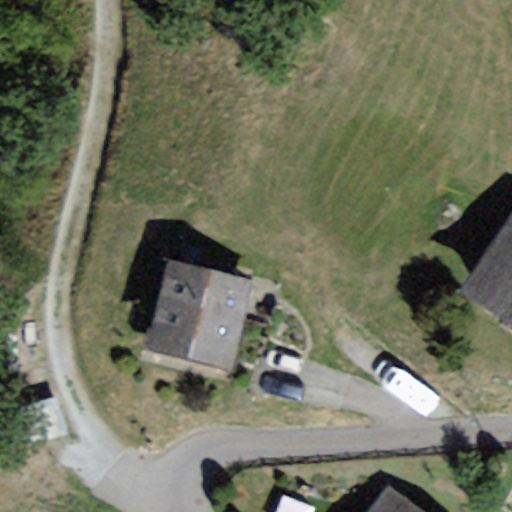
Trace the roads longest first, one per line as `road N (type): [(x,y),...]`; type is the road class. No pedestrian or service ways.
road 1 (track): [(177,493),(93,467),(47,397),(39,301),(89,169),(121,48),(112,0)]
road 2 (residential): [(188,511),(177,493),(199,463),(511,438)]
